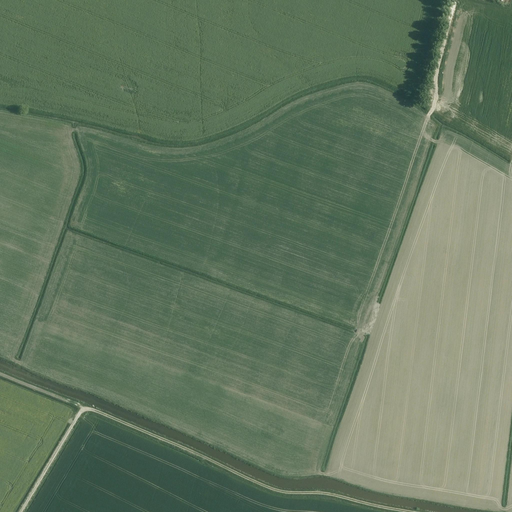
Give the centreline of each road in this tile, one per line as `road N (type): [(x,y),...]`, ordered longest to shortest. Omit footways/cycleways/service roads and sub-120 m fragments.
road 1 (track): [(415,511),(264,486),(82,407),(22,511)]
road 2 (track): [(427,117),(456,0)]
